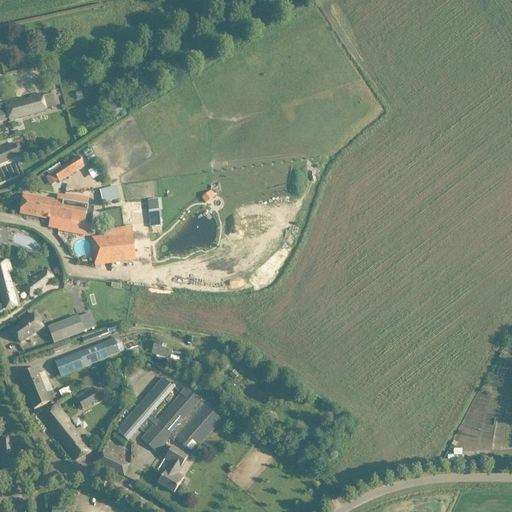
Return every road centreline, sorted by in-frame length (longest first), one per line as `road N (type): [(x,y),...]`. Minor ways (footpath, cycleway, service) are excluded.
road 1 (unclassified): [(337,511),(423,479),(511,477)]
road 2 (unclassified): [(62,476),(0,338)]
